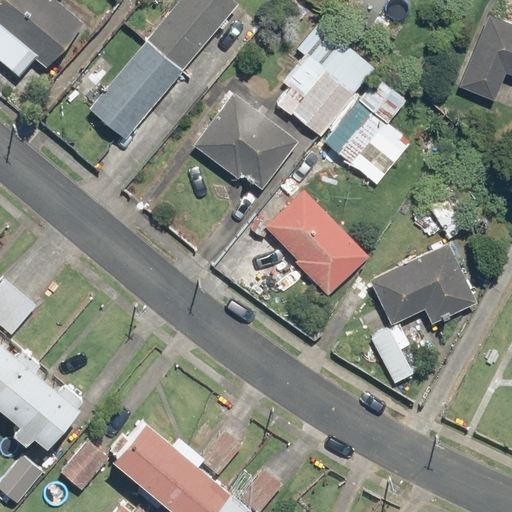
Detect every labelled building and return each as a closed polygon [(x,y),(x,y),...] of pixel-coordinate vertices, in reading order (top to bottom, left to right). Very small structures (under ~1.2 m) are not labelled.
[(0,0),(0,54),(20,71),(36,52),(49,62),(84,20),(59,0),(0,0)] [(176,0),(147,34),(90,101),(128,134),(185,67),(239,3),(235,0),(176,0)] [(379,10),(384,0),(331,0),(329,5),(380,32),(389,16),(379,10)] [(511,20),(487,11),(460,85),(495,98),(505,70),(511,72),(511,20)] [(287,82),(274,97),(317,132),(374,64),(318,18),(296,45),(304,52),(282,78),(287,82)] [(340,174),(354,158),(361,164),(366,157),(371,162),(396,132),(384,122),(394,110),(364,85),(322,136),(329,142),(318,155),(340,174)] [(230,89),(190,142),(236,177),(241,169),(260,183),(294,137),(230,89)] [(467,196),(454,179),(419,208),(432,225),(467,196)] [(368,251),(304,184),(263,223),(327,290),(368,251)] [(370,275),(390,322),(426,306),(432,319),(476,300),(450,240),(370,275)] [(36,302),(11,281),(0,293),(0,321),(11,331),(36,302)] [(412,370),(389,325),(371,335),(395,379),(412,370)] [(0,403),(21,421),(13,430),(26,441),(33,432),(47,444),(84,399),(66,383),(62,388),(37,368),(41,363),(23,348),(19,353),(0,337),(0,403)] [(265,461),(237,494),(214,474),(242,442),(224,426),(201,453),(178,434),(174,439),(147,417),(130,436),(123,430),(109,446),(117,452),(114,456),(144,481),(138,488),(157,505),(163,498),(180,511),(263,511),(259,508),(285,478),(265,461)] [(109,454),(89,437),(61,468),(81,486),(109,454)] [(44,469),(23,451),(0,478),(0,485),(18,501),(44,469)]
